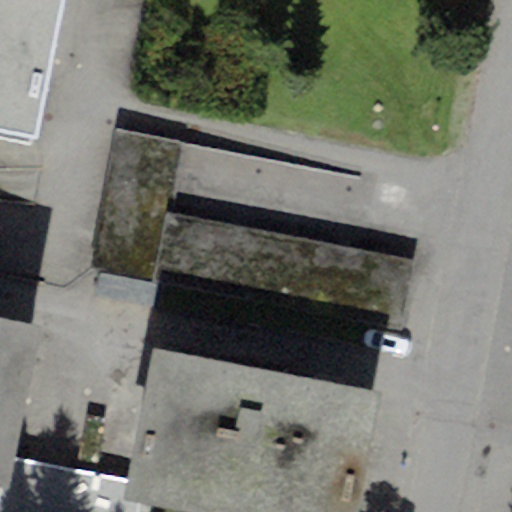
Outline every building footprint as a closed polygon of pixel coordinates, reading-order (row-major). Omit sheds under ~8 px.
[(62,0),(0,0),(0,129),(35,136),(62,0)] [(0,195),(10,141),(0,139),(0,195)] [(464,200),(150,141),(125,275),(438,334),(464,200)] [(0,486),(7,488),(15,459),(39,329),(0,320),(0,486)] [(358,511),(382,395),(151,348),(120,500),(180,511),(358,511)] [(0,511),(137,511),(139,504),(120,500),(124,480),(15,459),(7,488),(0,486),(0,511)]
